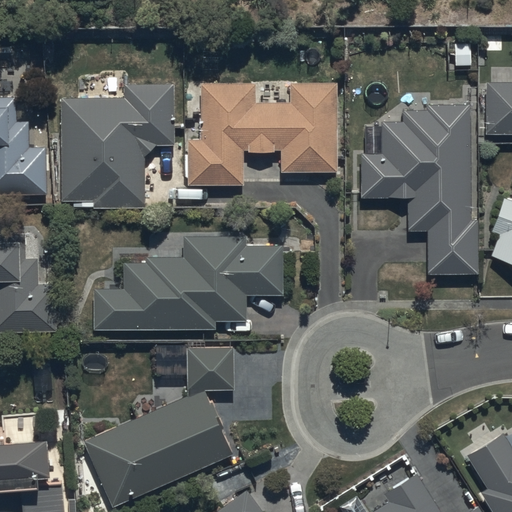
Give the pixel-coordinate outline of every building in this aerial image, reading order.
[(511,85),(484,85),(483,137),(511,137),(511,85)] [(254,87),(200,87),(200,143),(188,143),(188,189),(242,189),(242,154),(248,154),(248,157),(273,157),(273,154),(281,154),(281,174),(333,174),(333,86),(290,87),(290,106),(254,106),(254,87)] [(61,100),(60,203),(91,203),(91,210),(144,210),(144,160),(155,148),(173,148),(173,88),(122,88),(122,100),(61,100)] [(0,92),(0,191),(45,190),(44,142),(28,143),(27,116),(15,116),(15,92),(0,92)] [(468,224),(467,108),(424,109),(424,113),(401,113),(401,125),(382,125),(382,156),(359,156),(360,200),(403,200),(403,234),(427,234),(428,277),(476,277),(476,224),(468,224)] [(511,198),(510,205),(502,202),(490,235),(498,238),(489,260),(511,268),(511,198)] [(0,329),(54,329),(53,278),(37,278),(37,254),(24,254),(24,230),(0,230),(0,329)] [(123,291),(92,291),(92,333),(214,333),(214,324),(244,324),(244,299),(281,299),(281,250),(244,250),(244,240),(182,240),(182,260),(145,260),(145,265),(123,265),(123,291)] [(186,399),(81,445),(111,511),(233,457),(205,394),(232,394),(231,351),(186,352),(186,399)] [(511,511),(511,453),(500,436),(465,459),(486,490),(477,496),(487,511),(511,511)] [(45,450),(0,452),(0,497),(21,496),(22,511),(62,511),(61,487),(48,488),(45,450)] [(477,511),(476,509),(470,511),(438,511),(417,476),(380,498),(386,507),(376,511),(477,511)] [(258,511),(245,494),(221,511),(258,511)]
